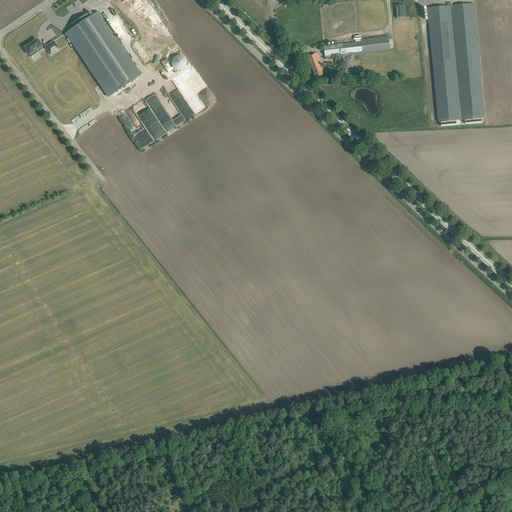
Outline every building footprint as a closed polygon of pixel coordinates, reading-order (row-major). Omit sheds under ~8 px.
[(146,0),(116,0),(112,3),(124,20),(149,3),(146,0)] [(474,4),(428,8),(438,122),(441,122),(441,126),(458,125),(458,120),(465,120),(466,124),(482,123),(482,118),(485,118),(474,4)] [(397,18),(405,17),(404,5),(395,6),(397,18)] [(68,31),(110,95),(142,74),(101,10),(92,16),(90,12),(73,23),(76,26),(68,31)] [(390,51),(389,41),(388,36),(361,39),(361,41),(361,42),(355,43),(323,46),(325,58),(390,51)] [(36,54),(49,46),(45,39),(32,47),(33,48),(32,49),(34,53),(35,53),(36,52),(36,54)] [(65,49),(60,41),(52,46),(57,55),(65,49)] [(317,52),(308,56),(316,78),(323,75),(321,70),(323,69),(317,52)] [(171,63),(171,64),(172,65),(172,66),(172,67),(173,68),(174,69),(175,70),(176,70),(177,71),(178,71),(179,71),(180,71),(181,71),(182,70),(183,70),(184,70),(184,69),(185,68),(186,68),(186,67),(186,66),(187,66),(187,65),(187,64),(187,63),(187,62),(187,61),(186,60),(186,59),(185,58),(184,57),(183,56),(182,56),(181,56),(180,55),(179,55),(178,55),(178,56),(177,56),(176,56),(175,56),(175,57),(174,57),(173,58),(173,59),(172,59),(172,60),(172,61),(172,62),(171,63)] [(188,108),(189,107),(188,105),(181,95),(180,93),(177,88),(175,88),(175,86),(167,87),(166,88),(166,92),(171,91),(167,94),(171,94),(172,98),(174,102),(176,102),(180,109),(183,107),(184,108),(188,107),(186,109),(181,109),(184,113),(185,112),(188,112),(188,108)]
